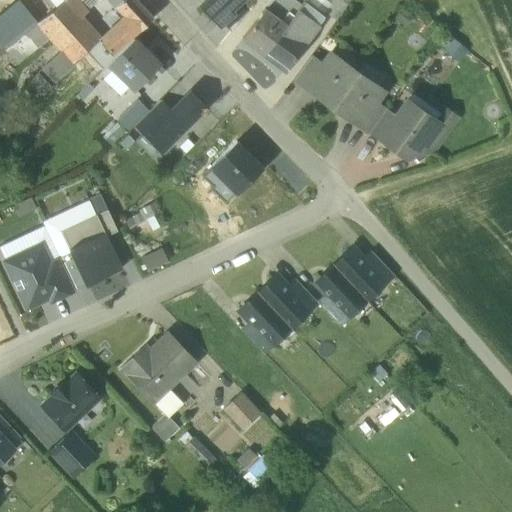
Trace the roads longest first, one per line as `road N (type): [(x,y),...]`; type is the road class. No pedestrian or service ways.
road 1 (track): [(511,146),(348,203),(511,388)]
road 2 (residential): [(0,366),(348,203)]
road 3 (unclassified): [(348,203),(157,0)]
